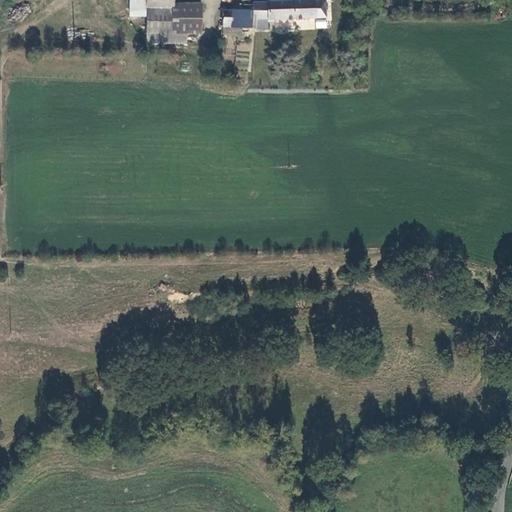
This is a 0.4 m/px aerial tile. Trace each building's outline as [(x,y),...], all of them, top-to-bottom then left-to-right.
[(129,0),(130,16),(146,17),(146,8),(145,8),(144,0),(129,0)] [(146,8),(146,17),(145,34),(186,34),(200,34),(201,4),(173,4),(173,0),(144,0),(145,8),(146,8)] [(267,21),(314,20),(314,18),(325,18),(325,1),(314,2),(313,0),(266,2),(266,3),(252,3),(252,5),(243,5),(243,11),(222,11),(221,28),(247,29),(267,29),(267,21)] [(221,28),(221,36),(247,36),(247,29),(221,28)] [(186,34),(145,34),(145,43),(185,43),(186,34)]
